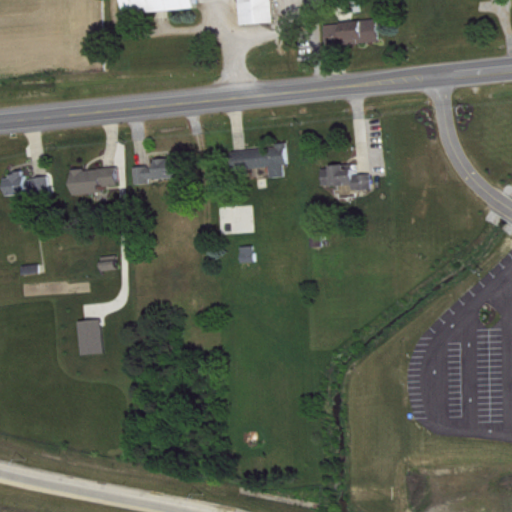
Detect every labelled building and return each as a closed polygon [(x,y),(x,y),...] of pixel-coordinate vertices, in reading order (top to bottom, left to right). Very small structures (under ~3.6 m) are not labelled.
[(203,12),(202,0),(131,0),(133,16),(203,12)] [(279,0),(245,0),(248,27),(281,24),(279,0)] [(387,44),(385,22),(332,27),(334,50),(387,44)] [(239,153),(241,173),(277,170),(278,180),(292,179),(291,168),(295,168),(293,148),(239,153)] [(187,182),(185,160),(161,162),(162,169),(141,170),(142,185),(187,182)] [(379,193),(379,177),(362,177),(362,168),(351,168),(351,169),(330,169),(331,189),(360,188),(360,193),(379,193)] [(79,174),(81,198),(112,195),(112,190),(126,189),(124,169),(79,174)] [(15,200),(60,194),(58,179),(32,182),(31,176),(12,178),(15,200)] [(248,249),(249,266),(262,265),(262,249),(248,249)] [(86,325),(91,358),(113,355),(109,322),(86,325)]
